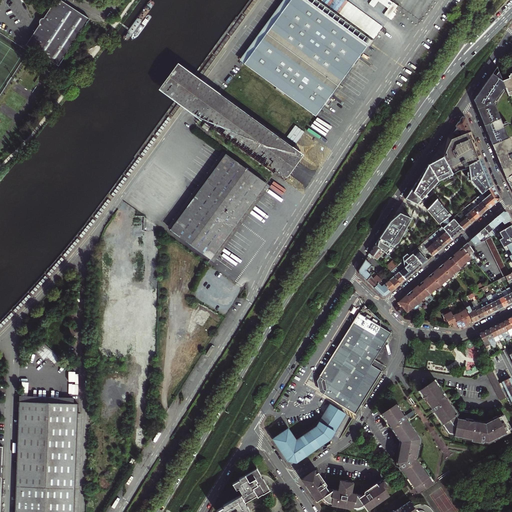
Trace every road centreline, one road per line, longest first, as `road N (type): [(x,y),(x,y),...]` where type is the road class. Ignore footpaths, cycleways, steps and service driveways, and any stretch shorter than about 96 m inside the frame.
road 1 (primary): [(438,81),(290,289),(156,511)]
road 2 (residential): [(464,100),(348,274)]
road 3 (residential): [(405,327),(399,356),(349,438),(289,480)]
road 4 (residential): [(250,431),(348,274)]
road 5 (residential): [(508,198),(381,307)]
